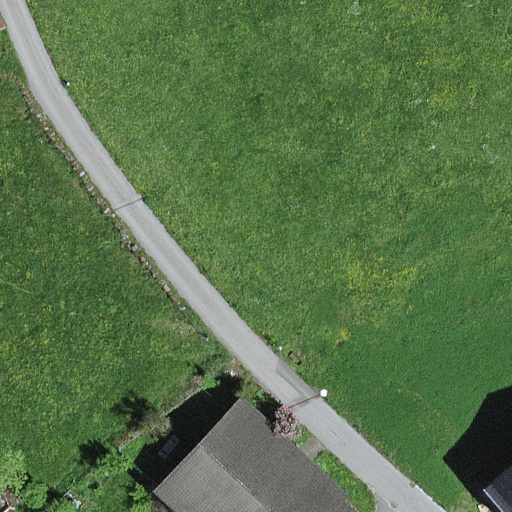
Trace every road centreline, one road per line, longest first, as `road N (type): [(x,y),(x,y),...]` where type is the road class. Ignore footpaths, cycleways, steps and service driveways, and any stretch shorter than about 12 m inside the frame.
road 1 (unclassified): [(9,0),(71,126),(196,294)]
road 2 (residential): [(196,294),(417,511)]
